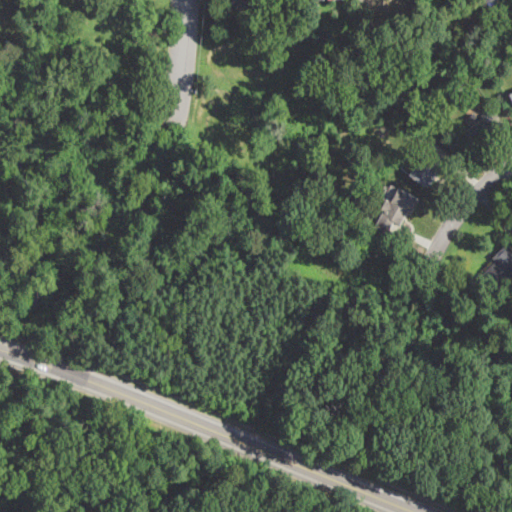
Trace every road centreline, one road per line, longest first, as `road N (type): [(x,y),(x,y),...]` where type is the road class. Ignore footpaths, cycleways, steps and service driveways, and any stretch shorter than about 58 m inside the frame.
road 1 (tertiary): [(0,349),(413,511)]
road 2 (residential): [(173,132),(185,0)]
